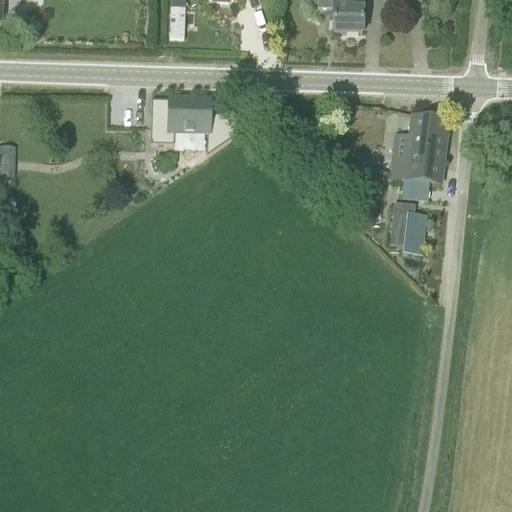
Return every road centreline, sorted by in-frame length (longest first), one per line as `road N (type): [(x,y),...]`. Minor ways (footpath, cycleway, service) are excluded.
road 1 (tertiary): [(473,92),(0,75)]
road 2 (unclassified): [(422,511),(473,92)]
